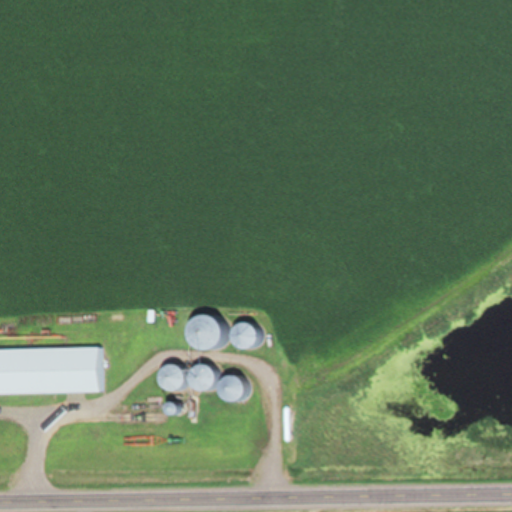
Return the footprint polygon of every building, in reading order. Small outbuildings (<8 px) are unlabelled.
[(195,318),(195,347),(214,347),(214,318),(195,318)] [(256,327),(242,324),(238,343),(252,346),(256,327)] [(0,393),(107,392),(106,348),(0,349),(0,393)] [(165,367),(165,389),(212,387),(212,370),(181,371),(181,367),(165,367)] [(229,387),(234,397),(244,392),(239,382),(229,387)]
